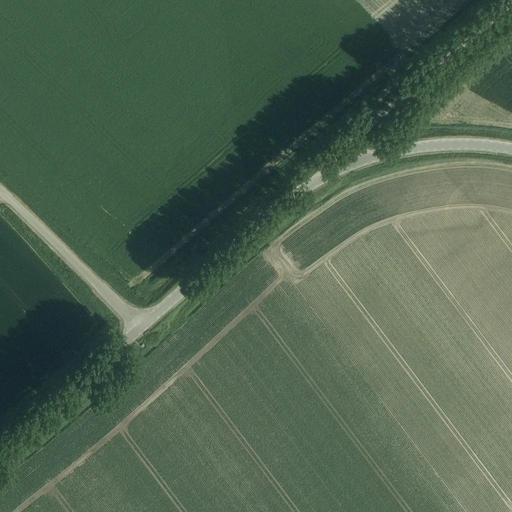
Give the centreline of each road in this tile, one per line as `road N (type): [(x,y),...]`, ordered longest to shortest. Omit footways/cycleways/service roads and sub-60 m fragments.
road 1 (tertiary): [(140,326),(284,201),(345,166)]
road 2 (unclassified): [(345,166),(365,127),(511,4)]
road 3 (unclassified): [(140,326),(0,190)]
road 4 (tertiary): [(0,447),(140,326)]
road 5 (tertiary): [(511,149),(411,148),(345,166)]
